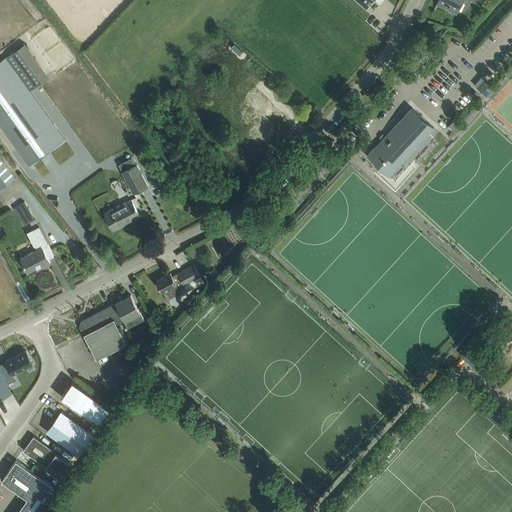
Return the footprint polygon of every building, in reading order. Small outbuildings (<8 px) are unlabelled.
[(474,0),(438,0),(433,10),(434,10),(437,3),(456,12),(462,1),(468,4),(469,0),(471,0),(474,1),(474,0)] [(0,60),(0,123),(17,148),(29,164),(64,139),(52,123),(29,90),(47,78),(23,44),(0,60)] [(381,141),(374,149),(384,157),(383,158),(385,160),(386,159),(391,164),(397,157),(400,153),(409,144),(414,148),(428,132),(433,127),(433,126),(412,107),(401,119),(398,122),(386,135),(387,135),(382,139),(381,141)] [(0,157),(0,188),(15,177),(0,157)] [(122,171),(133,192),(148,185),(137,164),(122,171)] [(131,199),(105,212),(113,227),(132,217),(133,219),(140,216),(131,199)] [(35,219),(26,202),(14,208),(24,226),(35,219)] [(39,242),(46,238),(39,226),(33,229),(39,242)] [(42,246),(21,257),(24,263),(23,263),(24,265),(25,265),(28,271),(41,264),(42,266),(50,262),(48,258),(54,255),(48,243),(42,246)] [(170,272),(156,280),(167,299),(181,291),(179,287),(184,284),(200,275),(193,263),(172,275),(170,272)] [(131,294),(108,306),(107,306),(108,307),(117,324),(125,319),(125,320),(140,312),(131,294)] [(127,342),(117,324),(108,307),(82,321),(80,326),(97,358),(127,342)] [(150,326),(147,333),(153,335),(156,329),(150,326)] [(463,356),(480,372),(494,356),(477,340),(463,356)] [(26,350),(6,360),(12,371),(4,375),(8,382),(15,378),(13,373),(33,363),(26,350)] [(0,367),(0,397),(12,391),(0,367)] [(72,380),(60,396),(98,424),(110,408),(72,380)] [(61,410),(47,431),(80,454),(94,434),(61,410)] [(34,435),(23,449),(62,477),(72,463),(34,435)] [(16,459),(2,479),(27,498),(16,511),(37,511),(55,487),(16,459)]
